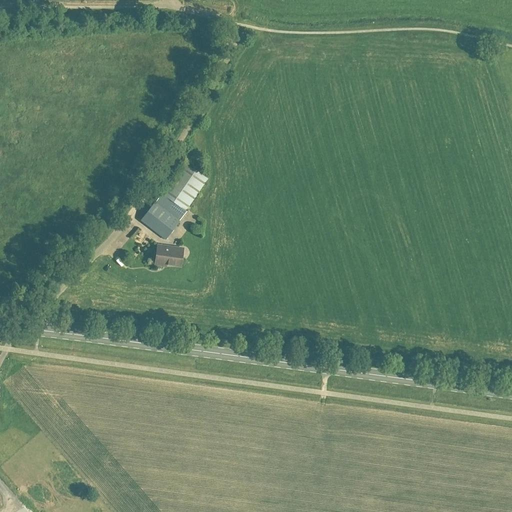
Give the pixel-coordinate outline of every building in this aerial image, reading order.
[(182,162),(161,193),(185,210),(207,179),(182,162)] [(179,221),(155,202),(141,220),(165,239),(179,221)] [(171,205),(168,210),(176,216),(179,211),(171,205)] [(123,238),(130,230),(125,226),(119,235),(123,238)] [(144,242),(148,236),(141,230),(136,236),(144,242)] [(175,247),(157,245),(154,265),(162,266),(162,264),(181,267),(182,253),(174,252),(175,247)] [(111,246),(106,248),(109,257),(114,255),(111,246)]
